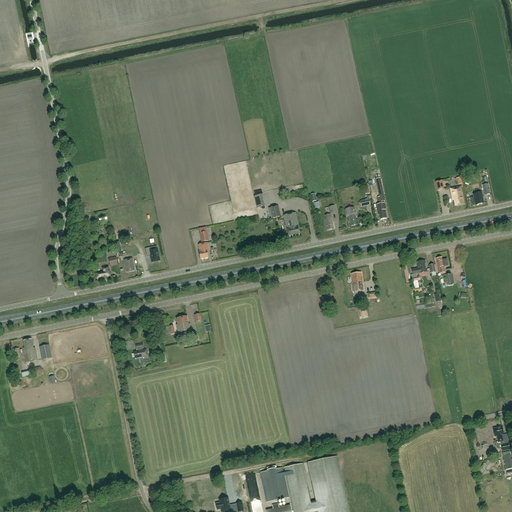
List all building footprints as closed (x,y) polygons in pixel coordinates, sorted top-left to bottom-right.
[(437,190),(444,189),(442,180),(436,182),(437,190)] [(450,188),(452,199),(454,199),(455,206),(464,204),(461,186),(450,188)] [(474,197),(471,197),(473,206),(484,203),(482,192),(473,194),(474,197)] [(377,204),(376,205),(377,209),(378,215),(379,215),(380,219),(387,218),(385,210),(386,209),(385,203),(377,204)] [(278,206),(269,208),(272,218),(280,216),(278,206)] [(355,214),(354,207),(345,209),(347,216),(349,216),(351,226),(358,224),(357,220),(356,220),(355,214)] [(286,226),(289,236),(300,234),(298,226),(299,226),(296,213),(283,215),(286,226)] [(325,219),(327,230),(334,229),(331,218),(330,214),(325,215),(325,219)] [(206,232),(199,233),(201,242),(208,241),(206,232)] [(207,243),(198,245),(199,251),(199,252),(200,259),(208,258),(207,251),(208,251),(207,243)] [(157,249),(150,251),(149,248),(145,249),(146,255),(150,254),(152,263),(160,261),(157,249)] [(439,273),(445,272),(444,265),(448,264),(447,259),(442,260),(441,257),(436,258),(439,273)] [(126,272),(135,271),(132,258),(124,260),(126,272)] [(418,268),(414,269),(412,269),(413,274),(427,272),(425,260),(416,262),(418,268)] [(103,271),(95,273),(96,279),(101,278),(102,282),(109,280),(108,276),(110,276),(108,267),(102,268),(103,271)] [(351,283),(352,292),(363,290),(361,272),(351,274),(352,283),(351,283)] [(176,324),(178,334),(191,331),(190,324),(188,324),(187,316),(176,318),(177,324),(176,324)] [(24,348),(23,348),(26,363),(38,360),(35,347),(33,348),(31,339),(23,341),(24,348)] [(137,351),(134,352),(135,359),(142,358),(142,359),(149,357),(148,352),(147,352),(146,349),(142,350),(142,348),(144,348),(143,343),(135,345),(136,350),(137,349),(137,351)] [(49,345),(40,347),(42,359),(52,358),(49,345)] [(497,428),(493,428),(495,436),(496,436),(498,442),(500,442),(502,451),(510,449),(508,443),(504,444),(503,441),(502,435),(504,434),(502,426),(497,427),(497,428)] [(511,467),(511,463),(510,453),(503,454),(506,469),(511,467)] [(348,511),(337,456),(308,463),(316,501),(310,502),(302,464),(284,468),(293,511),(348,511)] [(267,471),(260,473),(266,502),(288,498),(282,468),(277,469),(276,466),(267,468),(267,471)] [(218,511),(227,510),(224,498),(216,499),(218,511)]
